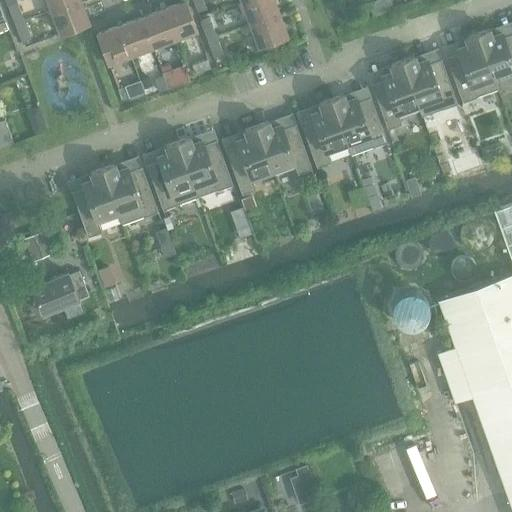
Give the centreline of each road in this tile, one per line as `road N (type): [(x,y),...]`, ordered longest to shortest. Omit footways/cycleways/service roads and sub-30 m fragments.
road 1 (residential): [(0,179),(206,104),(232,110),(324,76),(350,52),(499,0)]
road 2 (tertiary): [(72,511),(0,336)]
